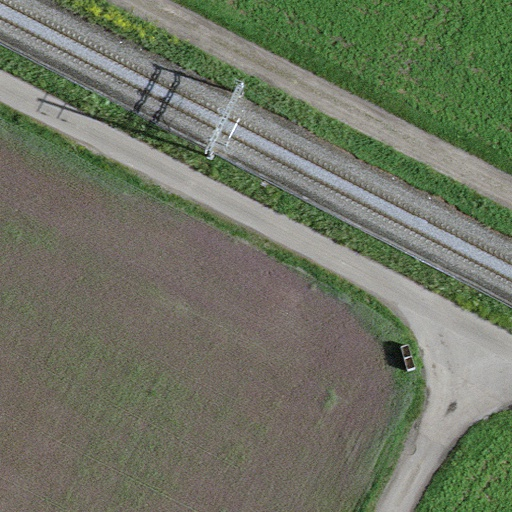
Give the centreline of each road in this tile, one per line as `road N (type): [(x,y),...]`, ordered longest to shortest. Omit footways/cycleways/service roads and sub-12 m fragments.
road 1 (track): [(511,386),(0,119)]
road 2 (track): [(511,208),(101,0)]
road 3 (track): [(418,511),(487,373)]
